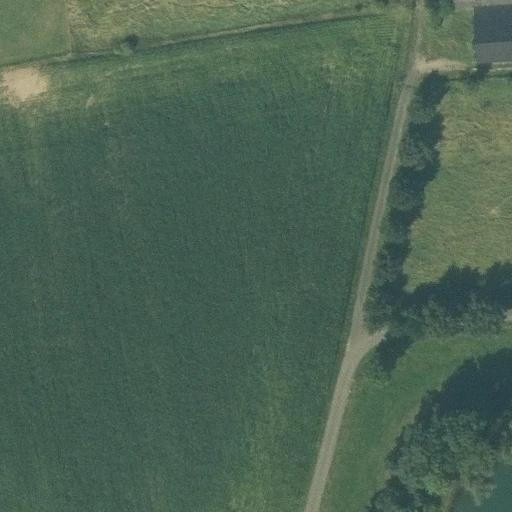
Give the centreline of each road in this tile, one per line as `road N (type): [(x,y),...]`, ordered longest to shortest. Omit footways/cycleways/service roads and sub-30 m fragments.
road 1 (unclassified): [(355,337),(423,0)]
road 2 (unclassified): [(309,511),(355,337)]
road 3 (unclassified): [(355,337),(511,313)]
